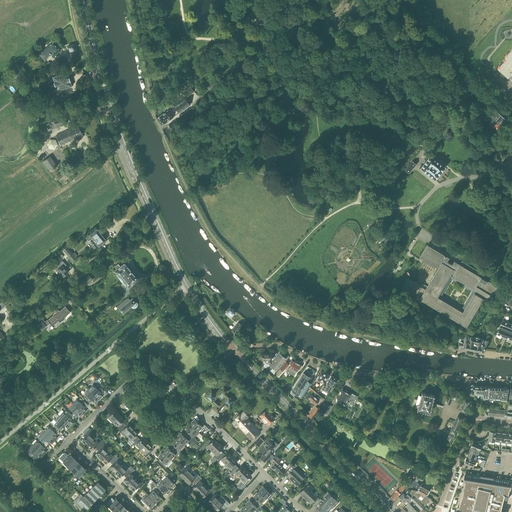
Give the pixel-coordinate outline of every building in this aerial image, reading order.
[(58,48),(53,42),(39,53),(44,60),(58,48)] [(507,59),(498,69),(509,78),(511,75),(511,49),(505,57),(507,59)] [(72,86),(69,78),(67,72),(53,77),(57,91),(72,86)] [(184,91),(187,96),(194,91),(191,86),(184,91)] [(174,106),(179,113),(190,105),(185,98),(174,106)] [(159,117),(164,124),(173,117),(168,110),(159,117)] [(500,131),(509,121),(497,110),(488,120),(500,131)] [(38,129),(35,130),(38,136),(66,123),(63,116),(61,112),(39,122),(41,127),(38,129)] [(178,123),(177,121),(176,119),(169,125),(171,129),(178,123)] [(56,135),(61,145),(76,138),(77,138),(78,140),(83,137),(82,136),(82,135),(77,125),(71,127),(71,128),(56,135)] [(439,175),(440,173),(442,171),(445,167),(425,151),(424,154),(428,157),(420,168),(435,179),(438,175),(439,175)] [(43,162),(48,170),(56,165),(50,156),(43,162)] [(413,161),(405,170),(409,173),(417,164),(413,161)] [(90,235),(98,244),(99,245),(106,239),(97,229),(90,235)] [(98,244),(90,235),(86,238),(94,248),(98,244)] [(418,285),(415,284),(407,279),(402,287),(402,288),(440,311),(467,327),(486,296),(492,299),(499,287),(485,279),(487,276),(462,261),(460,264),(455,261),(453,264),(448,261),(450,258),(428,244),(427,245),(420,257),(439,268),(427,287),(420,282),(418,285)] [(68,256),(72,253),(67,247),(63,250),(68,256)] [(73,253),(68,257),(73,263),(78,259),(73,253)] [(69,273),(68,272),(65,268),(67,266),(63,260),(58,265),(60,267),(57,270),(60,273),(58,275),(61,279),(64,277),(69,273)] [(122,292),(125,296),(137,286),(133,282),(137,279),(124,262),(123,263),(120,260),(118,262),(119,263),(118,263),(114,266),(117,268),(114,270),(127,287),(122,292)] [(91,277),(83,284),(85,286),(93,279),(91,277)] [(0,310),(17,296),(14,292),(13,291),(0,301),(0,310)] [(123,313),(132,306),(133,306),(134,306),(135,306),(136,305),(136,304),(136,303),(132,298),(130,300),(128,297),(117,307),(119,309),(123,313)] [(47,320),(52,326),(59,320),(60,321),(70,312),(65,306),(55,314),(55,313),(47,320)] [(43,318),(36,324),(40,327),(46,322),(43,318)] [(509,321),(504,318),(498,333),(503,335),(503,336),(507,338),(507,337),(511,339),(511,324),(508,323),(509,321)] [(232,330),(235,333),(242,325),(238,322),(232,330)] [(469,348),(470,339),(469,339),(469,336),(468,336),(470,333),(469,332),(467,335),(466,337),(465,339),(464,339),(464,341),(465,342),(464,342),(459,341),(458,346),(468,348),(469,348)] [(471,336),(470,339),(469,348),(479,351),(480,350),(483,342),(484,339),(480,338),(479,337),(477,336),(475,337),(471,336)] [(485,342),(483,342),(480,350),(479,351),(480,351),(484,352),(489,340),(486,339),(485,342)] [(274,355),(272,353),(261,353),(259,355),(260,356),(260,357),(261,359),(262,358),(264,364),(261,368),(264,370),(271,363),(268,361),(274,355)] [(270,366),(276,371),(286,358),(279,353),(270,366)] [(276,374),(278,376),(286,368),(288,369),(288,368),(292,370),(291,372),(295,374),(298,368),(300,369),(302,365),(300,364),(292,360),(289,365),(286,362),(276,374)] [(325,382),(328,374),(321,371),(319,376),(318,375),(316,379),(317,379),(316,381),(319,382),(320,380),(321,381),(321,382),(323,384),(325,382)] [(303,373),(292,391),(298,395),(299,393),(303,396),(311,383),(307,381),(310,377),(303,373)] [(324,385),(322,389),(328,393),(332,387),(333,387),(338,379),(336,378),(333,376),(333,377),(331,375),(326,384),(325,386),(324,385)] [(89,389),(100,399),(102,396),(101,395),(102,393),(104,391),(97,385),(95,387),(93,384),(89,389)] [(212,408),(217,412),(225,404),(229,407),(235,401),(227,393),(229,390),(224,385),(215,393),(211,389),(204,396),(214,406),(212,408)] [(484,398),(485,387),(480,386),(475,386),(474,387),(474,390),(475,390),(474,394),(475,395),(481,396),(481,403),(483,403),(484,400),(484,398)] [(100,399),(89,389),(85,393),(86,394),(84,397),(90,403),(92,401),(94,402),(95,400),(97,402),(100,399)] [(339,406),(340,406),(342,407),(343,405),(344,405),(345,404),(347,406),(349,403),(350,401),(351,398),(355,400),(354,401),(355,402),(356,399),(355,399),(357,397),(354,395),(352,394),(347,392),(347,391),(345,390),(342,389),(341,392),(340,392),(340,393),(339,394),(340,394),(337,399),(335,401),(336,401),(335,403),(337,405),(339,406)] [(432,404),(432,402),(434,395),(421,392),(419,404),(417,404),(416,408),(417,409),(417,410),(430,413),(431,406),(432,404)] [(314,393),(313,395),(312,394),(311,395),(309,393),(305,397),(308,399),(309,398),(315,404),(318,400),(320,398),(314,393)] [(466,398),(465,400),(460,410),(466,413),(471,401),(466,398)] [(73,403),(84,413),(87,411),(85,409),(86,407),(88,405),(81,399),(79,401),(77,399),(73,403)] [(84,413),(73,403),(69,408),(70,409),(68,411),(75,417),(77,415),(78,416),(79,415),(81,416),(84,413)] [(332,406),(327,403),(323,412),(327,414),(332,406)] [(309,415),(311,417),(318,409),(315,407),(309,415)] [(259,415),(268,424),(274,418),(266,409),(259,415)] [(113,422),(120,415),(115,410),(111,414),(109,412),(104,417),(106,419),(108,417),(113,422)] [(75,417),(68,411),(66,413),(64,411),(59,415),(70,426),(73,423),(71,421),(73,420),(73,419),(75,417)] [(238,425),(251,440),(260,431),(247,417),(248,416),(244,411),(240,414),(235,418),(236,419),(233,422),(237,426),(238,425)] [(57,421),(55,423),(54,425),(59,430),(60,428),(61,430),(63,427),(65,428),(66,427),(68,428),(70,426),(59,415),(55,420),(57,421)] [(118,430),(123,426),(121,424),(125,420),(120,415),(113,422),(118,426),(116,428),(118,430)] [(458,415),(450,432),(456,435),(464,417),(458,415)] [(190,424),(197,431),(200,429),(201,430),(204,428),(207,432),(209,429),(201,421),(199,424),(195,420),(190,424)] [(127,435),(134,428),(129,423),(125,428),(123,426),(118,430),(125,437),(127,435)] [(188,435),(196,443),(198,441),(193,436),(197,431),(190,424),(186,429),(190,433),(188,435)] [(44,430),(55,441),(58,438),(56,436),(57,435),(57,434),(59,432),(58,431),(59,430),(54,425),(51,428),(48,426),(44,430)] [(138,433),(134,428),(127,435),(129,437),(127,442),(130,445),(132,444),(137,439),(134,437),(138,433)] [(87,445),(94,438),(89,433),(91,432),(89,429),(84,434),(87,436),(83,440),(87,445)] [(55,441),(44,430),(40,435),(42,437),(40,439),(47,445),(49,443),(50,442),(52,444),(55,441)] [(485,441),(487,444),(489,443),(489,441),(495,441),(496,431),(490,431),(489,440),(488,440),(485,441)] [(177,438),(184,445),(188,440),(194,445),(196,443),(188,435),(186,437),(182,433),(177,438)] [(137,439),(132,444),(134,446),(136,444),(141,449),(147,442),(143,437),(139,441),(137,439)] [(255,443),(258,446),(264,440),(260,437),(255,443)] [(98,448),(103,443),(101,441),(99,443),(94,438),(87,445),(92,450),(96,445),(98,448)] [(174,449),(179,454),(181,451),(179,450),(184,445),(177,438),(172,443),(176,447),(174,449)] [(212,450),(219,443),(214,438),(210,442),(208,440),(199,449),(201,451),(207,445),(212,450)] [(47,445),(40,439),(38,441),(37,440),(33,444),(44,454),(46,452),(44,450),(46,449),(45,447),(47,445)] [(487,444),(485,441),(483,443),(482,444),(474,440),(471,446),(481,450),(483,445),(485,446),(487,444)] [(260,457),(265,462),(272,454),(269,452),(274,447),(268,441),(259,450),(263,454),(260,457)] [(147,442),(141,449),(146,453),(144,455),(146,457),(150,453),(148,450),(152,446),(147,442)] [(101,458),(108,451),(103,447),(105,445),(103,443),(98,448),(101,450),(97,454),(101,458)] [(219,443),(212,450),(217,455),(211,461),(213,463),(217,459),(222,454),(219,452),(223,448),(219,443)] [(44,454),(33,444),(28,449),(29,450),(27,452),(35,460),(37,457),(38,457),(39,456),(41,457),(44,454)] [(481,450),(471,446),(469,451),(478,455),(481,450)] [(163,452),(170,459),(175,454),(177,456),(179,454),(174,449),(172,451),(168,447),(163,452)] [(112,461),(117,456),(115,454),(113,456),(108,451),(101,458),(106,463),(110,459),(112,461)] [(478,455),(469,451),(467,457),(476,461),(478,455)] [(65,452),(59,458),(67,466),(71,461),(73,459),(75,458),(71,454),(69,456),(65,452)] [(170,459),(163,452),(159,457),(163,461),(161,463),(165,468),(167,465),(166,463),(170,459)] [(222,454),(217,459),(219,461),(221,459),(226,464),(233,457),(228,452),(224,456),(222,454)] [(282,459),(277,454),(270,461),(274,465),(271,468),(272,467),(279,474),(278,475),(279,475),(288,466),(285,463),(282,465),(279,462),(282,459)] [(115,472),(122,465),(117,460),(119,459),(117,456),(112,461),(114,463),(110,467),(115,472)] [(237,461),(233,457),(226,464),(225,465),(228,468),(226,470),(226,471),(227,472),(224,474),(227,476),(235,468),(233,465),(237,461)] [(476,461),(467,457),(465,463),(474,466),(476,461)] [(71,469),(75,465),(79,461),(77,460),(76,461),(73,459),(71,461),(67,466),(71,469)] [(75,473),(82,466),(82,465),(81,464),(79,461),(75,465),(71,469),(75,473)] [(179,474),(184,478),(191,471),(193,470),(186,463),(181,467),(183,470),(179,474)] [(122,465),(115,472),(120,477),(124,472),(126,474),(131,470),(128,468),(127,470),(122,465)] [(235,468),(231,472),(233,474),(235,472),(240,477),(246,470),(241,465),(237,470),(235,468)] [(82,466),(75,473),(78,477),(86,469),(84,467),(84,468),(82,466)] [(289,473),(292,475),(289,479),(289,478),(297,485),(296,486),(305,477),(304,477),(294,468),(294,467),(289,473)] [(129,485),(136,478),(131,474),(133,472),(131,470),(126,474),(128,477),(124,481),(129,485)] [(195,481),(200,476),(193,470),(191,471),(184,478),(189,483),(193,479),(195,481)] [(246,470),(240,477),(244,482),(238,488),(241,490),(249,481),(247,479),(251,475),(246,470)] [(162,481),(169,488),(174,483),(170,479),(172,477),(167,472),(165,475),(167,476),(162,481)] [(458,506),(456,511),(505,511),(501,511),(504,498),(508,499),(509,496),(510,489),(511,489),(511,485),(511,480),(466,473),(465,473),(464,482),(465,482),(464,487),(464,488),(465,488),(465,490),(464,490),(463,493),(463,496),(461,502),(459,507),(458,506)] [(136,478),(129,485),(134,490),(138,486),(140,488),(145,483),(143,482),(143,481),(138,476),(136,478)] [(198,492),(205,485),(200,480),(202,479),(200,476),(195,481),(197,483),(193,487),(198,492)] [(154,486),(158,491),(160,489),(164,493),(169,488),(162,481),(161,479),(156,484),(154,486)] [(411,479),(410,481),(428,491),(430,487),(422,483),(420,485),(418,484),(418,483),(411,479)] [(98,481),(94,485),(98,489),(102,493),(106,489),(98,481)] [(428,491),(410,481),(409,483),(409,482),(407,486),(409,487),(411,488),(412,487),(413,486),(416,488),(416,487),(419,488),(417,491),(426,496),(428,491)] [(205,485),(198,492),(203,497),(207,492),(209,494),(214,490),(217,486),(214,484),(210,490),(205,485)] [(305,498),(310,503),(317,497),(311,491),(313,489),(308,484),(300,493),(302,496),(303,496),(302,495),(303,495),(306,497),(305,498)] [(90,489),(94,493),(96,494),(98,496),(100,494),(102,493),(98,489),(94,485),(90,489)] [(401,485),(391,497),(394,500),(404,488),(401,485)] [(149,495),(156,502),(160,497),(156,493),(158,491),(154,486),(152,489),(153,490),(149,495)] [(259,491),(266,498),(268,500),(272,495),(274,493),(270,488),(267,491),(263,487),(259,491)] [(399,496),(407,504),(411,500),(414,498),(416,500),(417,498),(425,505),(431,499),(426,496),(417,491),(407,488),(399,496)] [(94,493),(90,489),(87,492),(91,496),(92,498),(94,500),(96,499),(98,496),(96,494),(94,493)] [(214,490),(209,494),(211,497),(207,501),(212,505),(219,498),(214,494),(216,492),(214,490)] [(252,498),(261,507),(263,505),(261,503),(266,498),(259,491),(254,496),(252,498)] [(332,508),(338,502),(327,491),(324,495),(325,496),(322,500),(320,498),(316,502),(318,504),(317,505),(319,507),(318,508),(322,511),(328,511),(326,510),(330,506),(332,508)] [(83,496),(87,500),(91,504),(92,502),(94,500),(92,498),(91,496),(87,492),(83,496)] [(156,502),(149,495),(147,493),(140,500),(145,505),(147,503),(151,507),(156,502)] [(83,496),(81,494),(74,501),(83,510),(84,509),(86,511),(88,508),(87,508),(91,504),(87,500),(83,496)] [(219,498),(212,505),(217,510),(220,507),(223,510),(229,504),(221,496),(219,498)] [(108,507),(109,506),(113,510),(117,505),(119,503),(120,502),(119,500),(118,500),(117,500),(116,499),(117,498),(116,498),(115,500),(112,497),(105,504),(108,507)] [(261,507),(252,498),(245,505),(252,511),(255,510),(261,511),(263,509),(261,507)] [(420,510),(425,505),(417,498),(416,500),(414,498),(411,500),(420,510)] [(417,511),(420,510),(411,500),(407,504),(413,511),(417,511)] [(115,511),(117,511),(124,505),(122,504),(121,504),(119,503),(117,505),(113,510),(115,511)] [(291,511),(286,507),(287,506),(285,503),(275,511),(291,511)]
